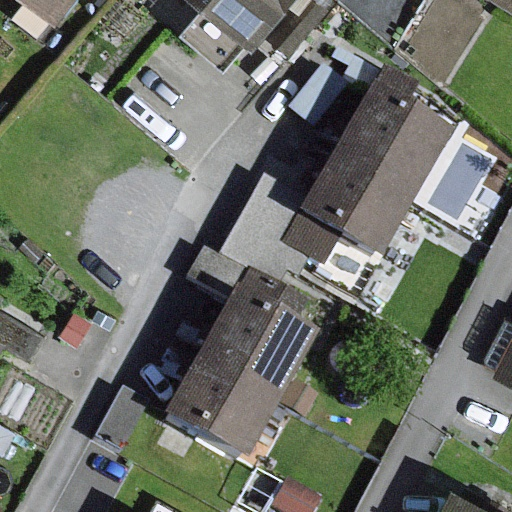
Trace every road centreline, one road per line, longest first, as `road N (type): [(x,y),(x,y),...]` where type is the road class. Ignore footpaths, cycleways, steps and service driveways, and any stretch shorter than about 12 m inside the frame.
road 1 (residential): [(34,511),(191,208),(265,105)]
road 2 (unclassified): [(378,511),(511,251)]
